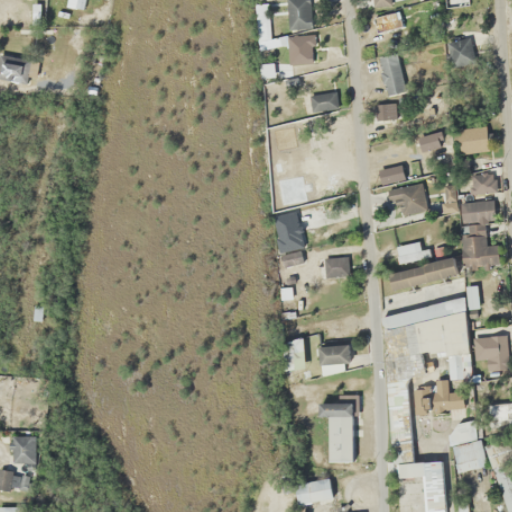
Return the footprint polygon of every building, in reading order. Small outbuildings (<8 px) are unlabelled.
[(287,0),(287,28),(310,28),(310,0),(287,0)] [(372,17),(376,33),(402,27),(398,11),(372,17)] [(287,35),(288,64),(313,63),(313,35),(287,35)] [(447,40),(446,65),(469,66),(470,40),(447,40)] [(386,96),(405,91),(396,53),(377,58),(386,96)] [(28,57),(0,56),(0,80),(28,80),(28,57)] [(334,90),(308,95),(312,112),(337,107),(334,90)] [(394,120),(394,104),(374,104),(374,120),(394,120)] [(401,165),(378,170),(381,184),(404,179),(401,165)] [(427,208),(420,182),(386,191),(389,203),(398,201),(402,215),(427,208)] [(272,215),(282,267),(302,263),(300,249),(302,248),(295,211),(272,215)] [(498,265),(497,245),(484,245),(483,224),(460,226),(462,266),(498,265)] [(394,247),(399,265),(433,256),(430,247),(421,249),(418,240),(394,247)] [(324,276),(347,276),(347,257),(324,257),(324,276)] [(389,272),(392,290),(456,277),(452,258),(389,272)] [(477,286),(466,286),(466,308),(477,308),(477,286)] [(281,299),(290,297),(288,288),(280,290),(281,299)] [(419,353),(444,349),(443,339),(446,339),(443,317),(417,321),(416,311),(382,316),(384,328),(414,323),(419,353)] [(347,345),(320,345),(320,371),(347,371),(347,345)] [(461,354),(447,354),(447,379),(461,379),(461,354)] [(414,387),(415,411),(462,409),(461,391),(447,391),(446,379),(434,380),(434,386),(414,387)] [(328,416),(328,461),(355,461),(354,395),(338,395),(338,402),(318,402),(318,416),(328,416)] [(411,462),(410,425),(388,426),(391,497),(423,495),(423,511),(445,511),(443,460),(411,462)] [(12,462),(37,462),(37,436),(12,436),(12,462)] [(485,466),(481,441),(453,444),(456,470),(485,466)] [(296,504),(330,501),(328,479),(294,483),(296,504)]
